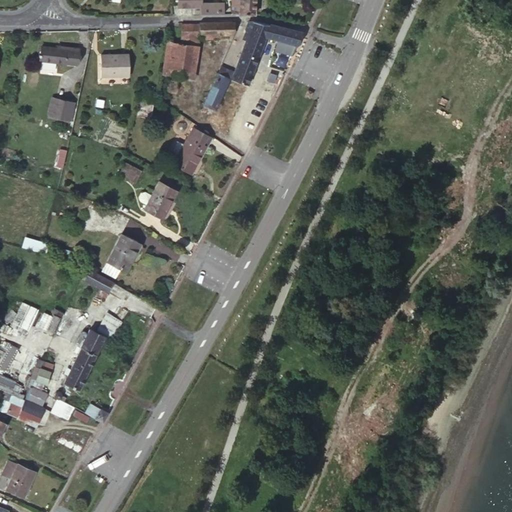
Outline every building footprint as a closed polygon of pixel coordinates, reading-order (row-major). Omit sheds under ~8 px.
[(229,0),(228,16),(252,17),(254,0),(229,0)] [(201,6),(200,15),(222,15),(222,3),(201,2),(201,6)] [(243,22),(240,22),(237,31),(243,33),(246,23),(243,22)] [(200,23),(181,23),(178,43),(182,43),(192,44),(197,45),(198,36),(200,23)] [(222,39),(224,23),(200,23),(198,36),(222,39)] [(269,56),(290,61),(300,35),(246,23),(243,33),(241,39),(230,68),(223,66),(219,76),(226,79),(243,85),(260,41),(272,43),(269,56)] [(166,41),(159,89),(175,90),(177,77),(182,43),(178,43),(166,41)] [(73,65),(76,44),(59,43),(59,47),(37,44),(37,49),(33,49),(32,57),(36,57),(35,62),(73,65)] [(192,44),(182,43),(177,77),(188,79),(192,44)] [(126,53),(96,54),(96,75),(127,74),(126,53)] [(218,64),(215,74),(219,76),(223,66),(218,64)] [(215,111),(226,79),(215,74),(201,113),(210,116),(212,110),(215,111)] [(273,77),(267,74),(264,82),(270,84),(273,77)] [(66,105),(54,100),(49,113),(62,118),(66,105)] [(155,109),(141,103),(133,119),(147,125),(155,109)] [(212,141),(195,131),(175,166),(189,175),(197,160),(201,161),(212,141)] [(68,147),(61,145),(56,163),(64,166),(68,147)] [(144,171),(127,163),(121,173),(138,182),(144,171)] [(144,211),(162,221),(177,194),(159,184),(152,198),(147,206),(144,211)] [(140,200),(141,203),(147,206),(152,198),(146,195),(143,196),(140,200)] [(122,231),(105,257),(117,265),(124,269),(140,242),(122,231)] [(43,254),(46,243),(25,238),(22,248),(43,254)] [(43,254),(83,266),(86,255),(46,243),(43,254)] [(117,265),(105,257),(102,263),(114,270),(117,265)] [(109,281),(83,266),(76,277),(78,279),(103,292),(109,281)] [(103,322),(117,330),(122,321),(107,313),(103,322)] [(104,336),(89,329),(62,381),(76,389),(104,336)] [(48,360),(40,358),(37,376),(44,378),(48,360)] [(0,374),(0,388),(10,393),(15,382),(0,374)] [(25,397),(38,403),(45,391),(32,384),(25,397)] [(53,388),(51,391),(51,393),(52,396),(54,397),(55,397),(56,397),(58,397),(59,396),(61,395),(62,393),(62,391),(60,388),(58,387),(55,387),(53,388)] [(14,414),(24,418),(34,423),(43,406),(38,403),(25,397),(23,396),(20,403),(14,414)] [(71,405),(58,397),(56,397),(55,397),(54,397),(48,409),(65,417),(71,405)] [(14,414),(20,403),(9,398),(3,409),(14,414)] [(88,400),(82,411),(87,413),(97,418),(103,418),(108,410),(88,400)] [(74,406),(71,412),(84,419),(87,413),(82,411),(74,406)] [(12,477),(20,462),(16,460),(7,475),(12,477)] [(37,471),(20,462),(12,477),(2,493),(19,503),(37,471)]
